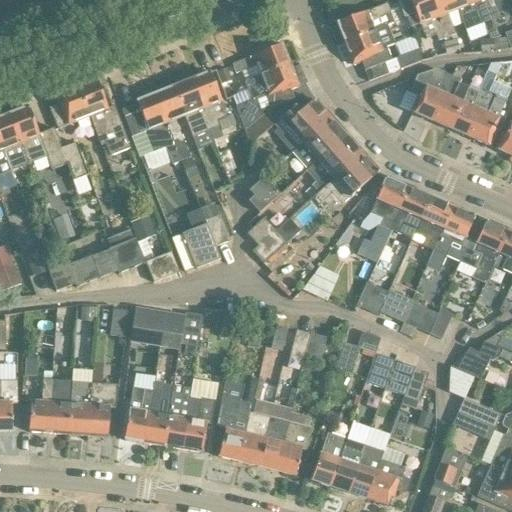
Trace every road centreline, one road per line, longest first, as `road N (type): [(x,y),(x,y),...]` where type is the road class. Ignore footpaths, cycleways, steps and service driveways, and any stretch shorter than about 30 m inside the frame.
road 1 (unknown): [(0,308),(150,297),(317,310),(415,347),(437,372),(440,424),(413,511)]
road 2 (residential): [(511,200),(385,139),(339,95),(294,0)]
road 3 (residential): [(0,94),(237,3)]
road 4 (residential): [(241,511),(103,484),(0,482)]
